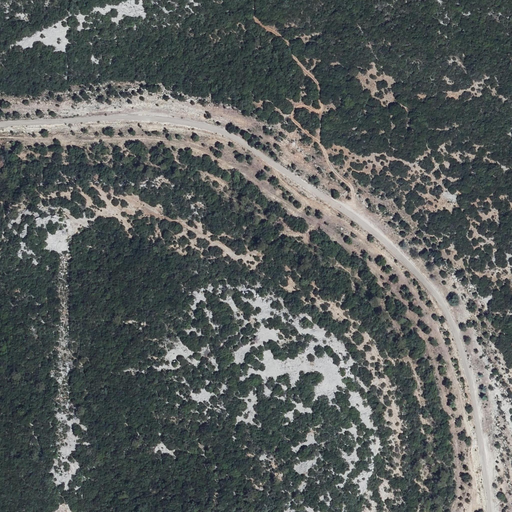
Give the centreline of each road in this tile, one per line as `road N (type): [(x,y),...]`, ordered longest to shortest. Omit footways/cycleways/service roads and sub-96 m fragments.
road 1 (unclassified): [(0,124),(129,117),(209,127),(375,234),(446,311),(466,373),(490,511)]
road 2 (track): [(467,511),(474,485),(465,424),(427,305),(392,261),(288,187),(275,165)]
road 3 (track): [(353,218),(351,187),(292,119),(295,108),(320,108),(317,85),(289,43),(256,20),(254,0)]
